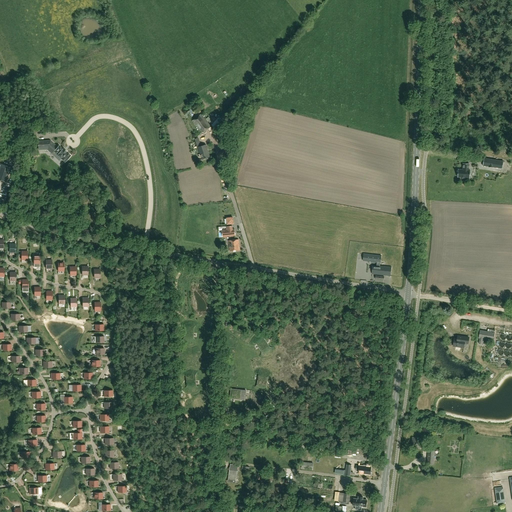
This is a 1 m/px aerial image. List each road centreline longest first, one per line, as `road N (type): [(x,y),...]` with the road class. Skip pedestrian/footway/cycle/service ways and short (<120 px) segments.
road 1 (unclassified): [(408,295),(55,233),(0,213)]
road 2 (primary): [(408,295),(421,0)]
road 3 (residential): [(89,413),(113,355),(112,312),(94,292),(0,262)]
road 4 (primary): [(381,511),(408,295)]
